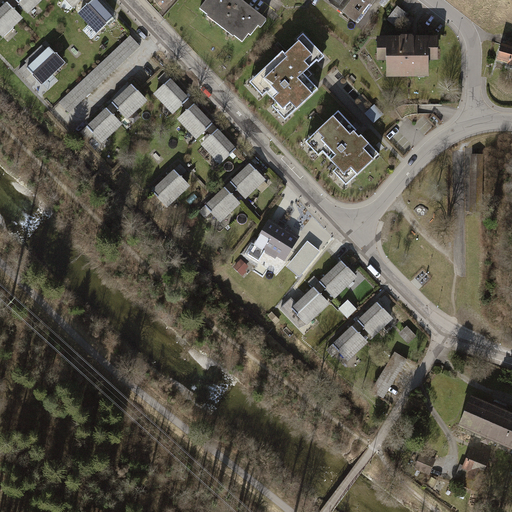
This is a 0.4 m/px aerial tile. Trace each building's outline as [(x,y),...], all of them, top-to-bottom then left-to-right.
[(43,0),(10,0),(5,5),(12,11),(17,6),(26,16),(43,0)] [(82,0),(61,0),(72,10),(79,3),(82,0)] [(112,18),(94,0),(82,0),(79,3),(84,8),(77,15),(95,34),(112,18)] [(267,22),(238,0),(205,0),(207,2),(200,12),(242,44),(248,35),(251,37),(259,27),(262,29),(267,22)] [(354,24),(372,0),(330,0),(328,4),(354,24)] [(12,11),(5,5),(0,9),(0,38),(1,39),(21,21),(12,11)] [(406,16),(396,8),(386,22),(396,29),(406,16)] [(129,36),(58,104),(68,115),(139,47),(129,36)] [(302,44),(298,39),(284,52),(282,50),(254,76),(263,85),(261,87),(282,109),(284,107),(291,114),(318,88),(303,73),(318,59),(314,55),(318,50),(307,39),(302,44)] [(435,40),(372,40),(372,65),(381,65),(381,81),(427,81),(427,65),(435,65),(435,40)] [(493,65),(511,70),(511,47),(511,49),(510,49),(510,46),(504,44),(503,47),(499,46),(493,65)] [(47,48),(20,74),(32,87),(36,83),(39,86),(62,64),(47,48)] [(187,101),(163,76),(157,81),(162,86),(151,97),(170,117),(187,101)] [(146,100),(131,85),(105,110),(112,117),(117,112),(125,120),(146,100)] [(212,126),(192,106),(175,123),(195,143),(212,126)] [(112,117),(105,110),(79,134),(86,141),(92,136),(100,145),(120,126),(112,117)] [(350,181),(378,154),(337,111),(305,141),(318,155),(322,151),(350,181)] [(235,150),(216,131),(199,148),(218,167),(235,150)] [(480,154),(471,154),(472,204),(481,204),(480,154)] [(263,180),(249,165),(230,183),(226,178),(219,184),(224,189),(236,202),(242,196),(243,198),(263,180)] [(185,173),(179,166),(150,193),(166,210),(190,187),(180,177),(185,173)] [(236,202),(224,189),(205,206),(200,201),(194,207),(219,233),(233,220),(228,215),(239,205),(236,202)] [(298,241),(267,222),(246,258),(256,264),(262,253),(284,265),(298,241)] [(248,268),(239,261),(232,269),(240,277),(248,268)] [(329,296),(333,300),(356,279),(340,263),(318,283),(313,278),(307,284),(312,289),(323,301),(329,296)] [(305,326),(327,305),(323,301),(312,289),(290,310),(286,305),(279,311),(296,330),(303,324),(305,326)] [(348,316),(358,308),(350,299),(340,307),(348,316)] [(370,341),(392,320),(376,303),(354,325),(370,341)] [(345,364),(366,344),(350,328),(329,349),(345,364)] [(413,335),(406,328),(397,336),(404,343),(413,335)] [(368,394),(381,402),(407,362),(394,354),(368,394)] [(511,414),(471,397),(459,424),(511,446),(511,414)] [(490,458),(468,449),(460,468),(482,477),(490,458)] [(435,460),(418,454),(412,472),(429,478),(435,460)]
